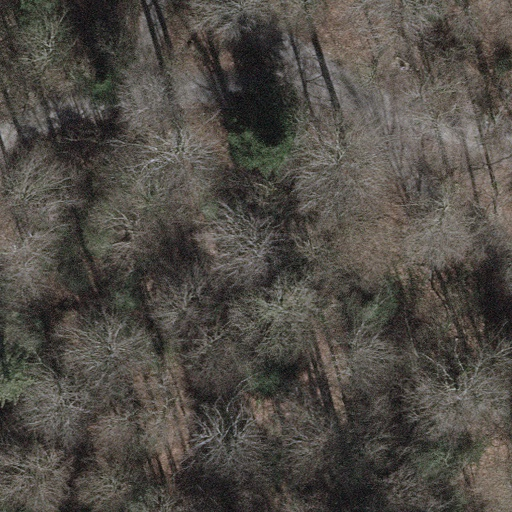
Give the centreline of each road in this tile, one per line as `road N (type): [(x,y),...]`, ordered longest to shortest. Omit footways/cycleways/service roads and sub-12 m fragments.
road 1 (track): [(347,91),(136,95),(0,136)]
road 2 (track): [(511,278),(347,91)]
road 3 (track): [(511,142),(347,91)]
road 4 (track): [(347,91),(229,0)]
